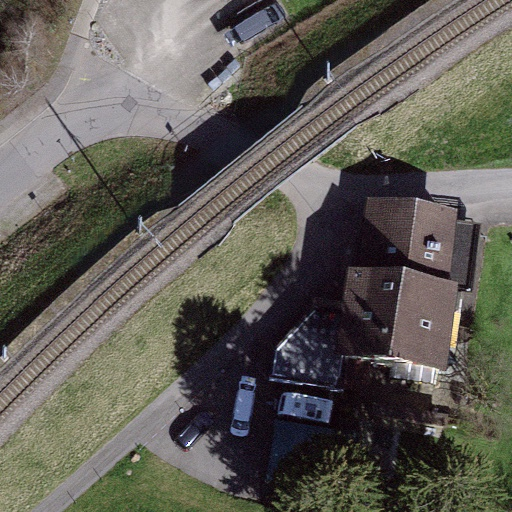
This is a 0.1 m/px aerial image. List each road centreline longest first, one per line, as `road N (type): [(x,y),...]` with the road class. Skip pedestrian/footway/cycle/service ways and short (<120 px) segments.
road 1 (track): [(344,197),(301,271),(52,511)]
road 2 (residential): [(511,184),(344,197),(200,134)]
road 3 (residential): [(0,178),(68,123),(104,108),(144,111),(200,134)]
